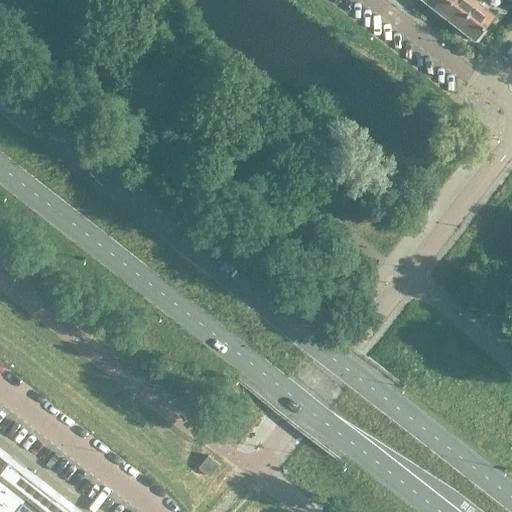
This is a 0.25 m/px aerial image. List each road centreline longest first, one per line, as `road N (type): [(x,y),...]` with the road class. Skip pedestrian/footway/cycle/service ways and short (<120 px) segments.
road 1 (secondary): [(511,499),(0,96)]
road 2 (secondary): [(0,166),(435,511)]
road 3 (unclassified): [(169,511),(0,385)]
road 4 (residential): [(490,94),(367,0)]
